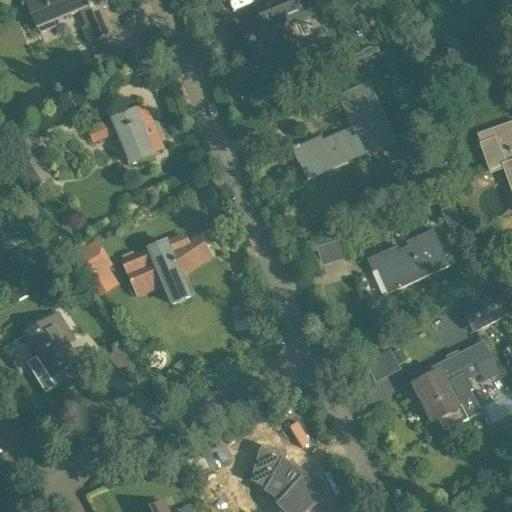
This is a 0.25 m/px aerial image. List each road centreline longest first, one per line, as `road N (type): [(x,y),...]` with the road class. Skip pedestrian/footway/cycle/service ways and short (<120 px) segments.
road 1 (residential): [(310,357),(157,0)]
road 2 (residential): [(10,511),(310,357)]
road 3 (residential): [(386,511),(310,357)]
